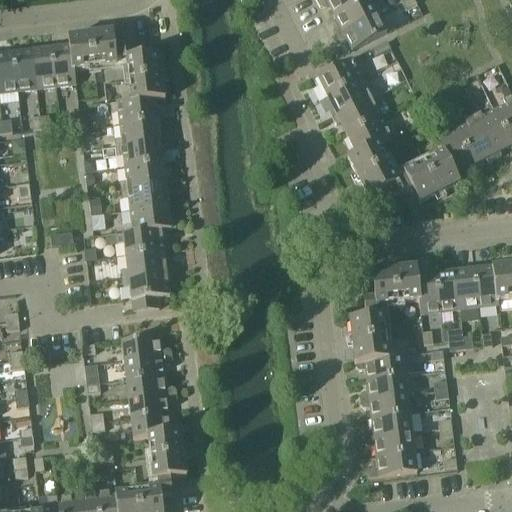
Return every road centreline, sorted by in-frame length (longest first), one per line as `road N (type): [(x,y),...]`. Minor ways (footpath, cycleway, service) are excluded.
road 1 (residential): [(347,247),(319,282),(338,470),(323,497)]
road 2 (residential): [(511,228),(347,247)]
road 3 (residential): [(116,314),(46,321),(41,286),(0,291)]
road 4 (residential): [(0,20),(138,0)]
road 5 (residential): [(347,247),(298,136)]
